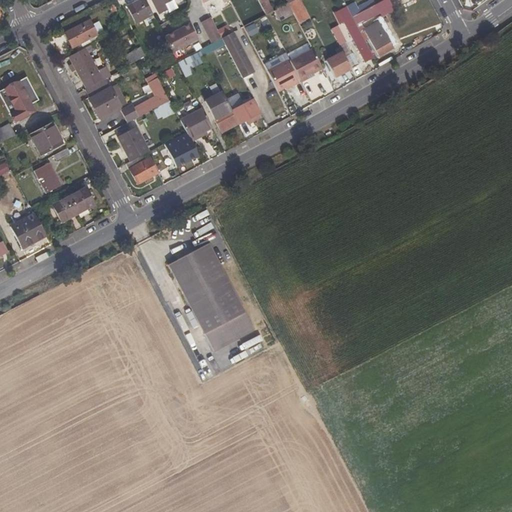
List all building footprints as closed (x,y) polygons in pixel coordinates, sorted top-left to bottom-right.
[(139,0),(126,7),(136,25),(152,16),(143,0),(139,0)] [(152,0),(159,13),(166,10),(164,6),(173,0),(152,0)] [(273,12),(266,0),(257,0),(265,16),(272,12),(273,12)] [(293,15),(298,25),(307,20),(296,0),(295,0),(288,4),(293,15)] [(374,6),(375,6),(371,0),(356,8),(354,3),(346,7),(351,18),(374,6)] [(283,20),(293,15),(288,4),(273,12),(272,12),(280,27),(285,25),(283,20)] [(356,27),(379,15),(374,6),(351,18),(356,27)] [(356,27),(351,18),(343,23),(364,64),(373,59),(356,27)] [(376,20),(378,22),(364,30),(378,57),(393,49),(391,46),(395,44),(381,18),(376,20)] [(211,20),(202,24),(212,44),(221,39),(217,31),(211,20)] [(94,44),(99,41),(89,21),(64,34),(71,49),(83,43),(86,48),(94,44)] [(97,21),(92,24),(96,33),(102,30),(97,21)] [(250,36),(257,32),(252,22),(244,27),(250,36)] [(189,25),(164,38),(172,54),(198,40),(189,25)] [(217,31),(221,38),(230,34),(226,27),(217,31)] [(232,33),(221,39),(223,43),(242,79),(253,73),(232,33)] [(213,53),(211,49),(223,43),(221,39),(212,44),(199,51),(200,53),(203,58),(213,53)] [(86,48),(69,57),(73,64),(69,66),(72,72),(76,70),(82,82),(98,73),(88,54),(96,49),(94,44),(86,48)] [(341,53),(350,70),(358,66),(351,54),(349,55),(343,44),(338,47),(341,53)] [(125,56),(129,65),(145,57),(140,48),(125,56)] [(307,77),(313,74),(322,69),(311,49),(289,61),(301,83),(308,79),(307,77)] [(178,65),(184,77),(193,72),(191,68),(205,62),(203,58),(200,53),(178,65)] [(350,70),(341,53),(325,62),(334,79),(350,70)] [(267,72),(278,92),(285,88),(290,85),(291,88),(299,84),(287,62),(267,72)] [(167,80),(175,75),(170,67),(162,72),(167,80)] [(83,81),(85,87),(98,82),(96,76),(83,81)] [(38,102),(25,79),(4,90),(16,111),(20,120),(35,112),(31,105),(38,102)] [(119,107),(108,86),(105,80),(85,90),(100,119),(118,109),(120,108),(119,107)] [(132,105),(120,112),(126,124),(157,108),(169,102),(157,80),(148,84),(155,97),(133,109),(132,105)] [(108,86),(119,107),(126,103),(115,83),(108,86)] [(16,111),(4,90),(0,91),(0,96),(10,114),(16,111)] [(204,102),(221,133),(238,125),(221,93),(204,102)] [(182,105),(186,114),(198,109),(194,100),(182,105)] [(259,115),(252,100),(232,110),(240,125),(259,115)] [(169,102),(157,108),(163,118),(174,112),(169,102)] [(101,121),(120,112),(118,109),(100,119),(101,121)] [(185,134),(189,140),(212,129),(201,109),(179,121),(185,134)] [(10,114),(14,123),(20,120),(16,111),(10,114)] [(0,143),(16,136),(9,124),(0,128),(0,143)] [(62,144),(52,124),(30,136),(40,156),(62,144)] [(146,154),(133,130),(118,138),(131,162),(141,157),(146,154)] [(183,133),(160,146),(173,169),(196,155),(183,133)] [(57,163),(71,156),(67,149),(53,156),(57,163)] [(151,177),(167,168),(159,153),(143,161),(141,157),(131,162),(126,164),(137,184),(144,180),(146,184),(153,180),(151,177)] [(5,164),(0,166),(0,176),(9,172),(5,164)] [(60,186),(49,164),(33,172),(45,194),(60,186)] [(94,206),(86,188),(52,206),(61,223),(78,215),(80,220),(83,218),(80,213),(86,210),(94,206)] [(80,213),(83,218),(89,215),(86,210),(80,213)] [(10,227),(22,250),(46,237),(34,214),(10,227)] [(208,244),(167,266),(212,353),(254,332),(208,244)] [(175,303),(169,304),(176,323),(181,321),(175,303)]
